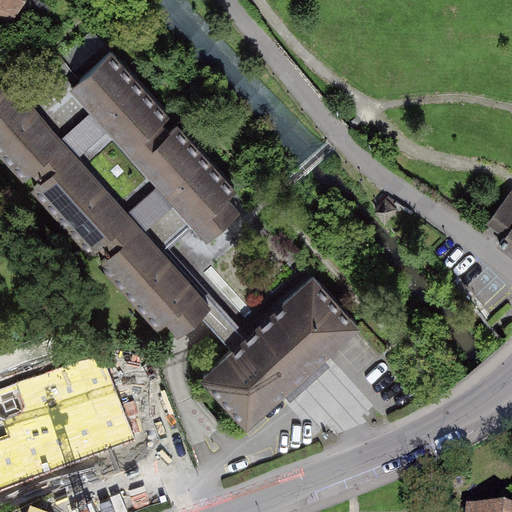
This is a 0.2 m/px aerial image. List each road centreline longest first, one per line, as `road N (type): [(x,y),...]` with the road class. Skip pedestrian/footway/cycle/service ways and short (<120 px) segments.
road 1 (residential): [(511,270),(341,138),(230,0)]
road 2 (tertiary): [(239,511),(424,435),(511,378)]
